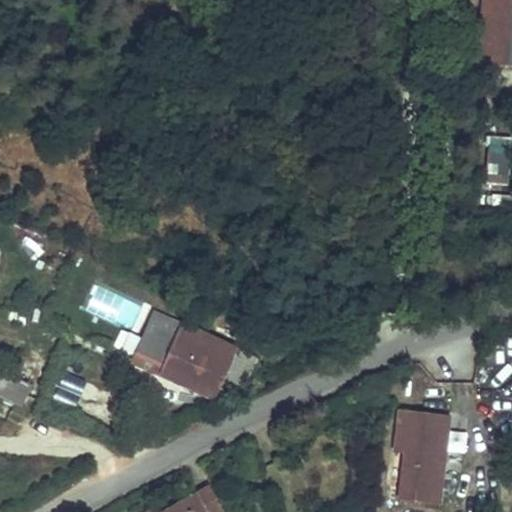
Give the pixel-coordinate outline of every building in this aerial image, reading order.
[(506,67),(511,0),(479,0),(473,64),(506,67)] [(485,171),(503,172),(505,137),(487,136),(485,171)] [(257,360),(151,314),(128,365),(211,404),(218,391),(237,401),(257,360)] [(63,371),(52,398),(74,407),(85,380),(63,371)] [(0,374),(0,392),(21,402),(28,387),(0,374)] [(405,451),(397,496),(436,501),(440,467),(429,466),(435,430),(444,431),(447,414),(402,407),(396,449),(405,451)] [(440,467),(444,431),(435,430),(429,466),(440,467)] [(215,491),(174,511),(220,511),(224,510),(215,491)]
